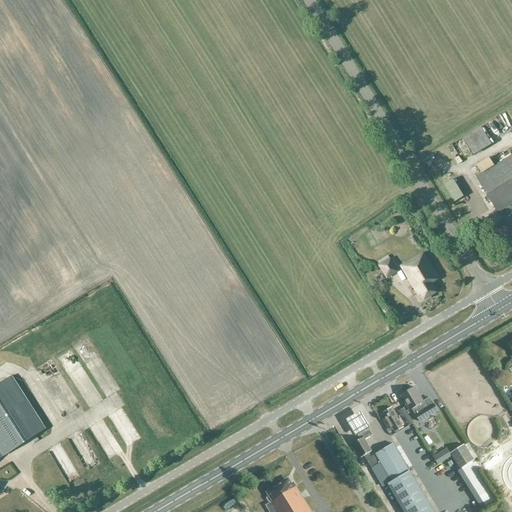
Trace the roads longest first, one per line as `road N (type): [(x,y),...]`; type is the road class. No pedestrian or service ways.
road 1 (unclassified): [(485,290),(111,511)]
road 2 (primary): [(155,511),(496,311)]
road 3 (tertiary): [(315,0),(485,290)]
